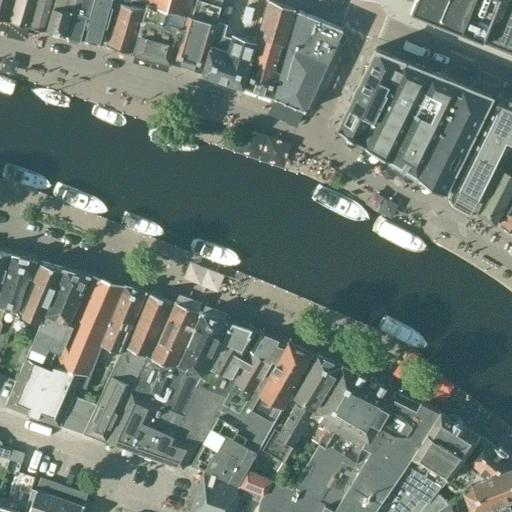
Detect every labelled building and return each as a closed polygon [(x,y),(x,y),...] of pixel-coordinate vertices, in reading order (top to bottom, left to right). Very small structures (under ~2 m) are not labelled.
[(0,0),(0,18),(8,21),(14,0),(0,0)] [(15,0),(9,21),(28,26),(34,0),(15,0)] [(34,0),(28,26),(46,30),(53,0),(34,0)] [(74,0),(53,0),(46,30),(65,35),(74,0)] [(74,0),(65,35),(82,39),(101,44),(112,0),(74,0)] [(117,0),(105,45),(131,52),(143,9),(128,5),(129,0),(137,0),(143,2),(143,0),(117,0)] [(186,14),(190,0),(146,0),(132,52),(171,63),(185,14),(186,14)] [(220,0),(195,0),(191,15),(195,17),(187,47),(177,45),(172,63),(200,72),(220,0)] [(221,0),(216,20),(201,72),(242,86),(256,38),(267,0),(221,0)] [(267,0),(256,38),(280,44),(284,45),(294,8),(274,0),(267,0)] [(511,0),(415,0),(410,12),(511,53),(511,0)] [(326,62),(341,27),(298,9),(274,97),(304,110),(326,62)] [(279,73),(272,71),(280,44),(256,38),(242,86),(273,97),(279,73)] [(377,91),(393,55),(375,48),(351,95),(364,101),(365,99),(372,102),(374,98),(379,101),(382,94),(377,91)] [(336,127),(391,160),(434,72),(393,55),(377,91),(382,94),(379,101),(374,98),(372,102),(365,99),(364,101),(351,95),(336,127)] [(434,72),(391,160),(420,178),(466,85),(434,72)] [(466,85),(420,178),(444,192),(445,189),(449,192),(495,98),(490,96),(491,95),(466,85)] [(476,211),(511,137),(511,98),(497,93),(495,98),(449,192),(447,196),(476,211)] [(511,140),(477,212),(495,222),(511,188),(511,140)] [(511,202),(498,224),(511,231),(511,202)] [(0,251),(0,290),(11,254),(0,251)] [(36,260),(12,254),(0,293),(0,325),(0,323),(0,317),(3,308),(15,311),(36,260)] [(40,321),(62,267),(40,261),(19,313),(40,321)] [(62,267),(40,321),(29,350),(39,354),(43,353),(45,348),(54,352),(74,307),(88,274),(63,267),(62,267)] [(74,307),(54,352),(48,366),(51,367),(50,369),(25,358),(4,405),(30,416),(59,425),(77,385),(84,388),(89,376),(102,345),(125,285),(92,275),(78,308),(74,307)] [(145,292),(125,285),(102,345),(120,352),(145,292)] [(113,426),(114,426),(146,357),(143,356),(144,354),(147,355),(150,347),(170,300),(149,293),(126,346),(128,347),(127,349),(124,348),(85,433),(106,441),(113,426)] [(146,357),(114,426),(108,442),(136,452),(142,436),(144,437),(196,322),(193,321),(198,310),(175,302),(154,349),(150,347),(147,355),(144,354),(143,356),(146,357)] [(201,311),(196,322),(144,437),(138,449),(181,468),(193,441),(193,439),(175,431),(205,365),(225,320),(201,311)] [(198,442),(240,367),(236,365),(256,330),(226,320),(206,365),(205,365),(175,431),(193,439),(193,441),(198,442)] [(190,464),(203,470),(224,433),(232,437),(286,342),(260,332),(240,367),(198,442),(201,443),(190,464)] [(287,341),(286,342),(232,437),(224,433),(203,470),(238,484),(246,468),(311,353),(287,341)] [(300,432),(311,414),(340,365),(317,354),(292,397),(295,398),(282,427),(276,424),(262,448),(283,460),(300,432)] [(320,428),(313,440),(324,447),(364,376),(340,365),(311,414),(327,424),(323,430),(320,428)] [(403,395),(364,376),(324,447),(313,440),(285,484),(271,479),(262,493),(260,502),(256,511),(257,511),(256,511),(319,511),(320,511),(324,504),(326,498),(330,491),(341,498),(370,446),(372,447),(374,447),(403,395)] [(96,403),(73,395),(60,425),(82,433),(96,403)] [(418,402),(403,395),(374,447),(372,447),(351,484),(351,483),(335,511),(324,504),(320,511),(319,511),(442,511),(440,509),(450,502),(435,492),(479,434),(440,410),(419,400),(418,402)] [(3,436),(0,435),(0,456),(9,459),(12,449),(1,445),(3,436)] [(446,480),(462,492),(472,484),(511,467),(511,459),(481,435),(446,480)] [(23,452),(12,449),(9,459),(20,462),(23,452)] [(511,467),(472,484),(462,492),(453,499),(458,511),(475,511),(511,497),(511,467)] [(262,493),(271,479),(246,468),(238,484),(203,470),(187,511),(234,511),(240,495),(260,502),(262,493)] [(87,493),(40,477),(37,485),(85,501),(87,493)] [(80,511),(83,506),(32,489),(24,511),(80,511)] [(0,511),(18,511),(19,510),(5,506),(7,500),(0,497),(0,511)] [(511,511),(511,503),(490,511),(511,511)]
